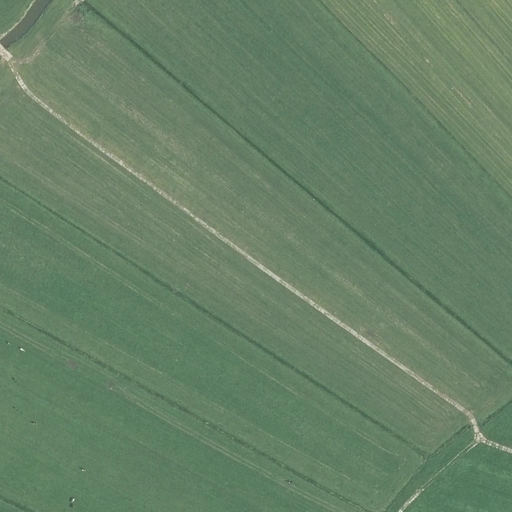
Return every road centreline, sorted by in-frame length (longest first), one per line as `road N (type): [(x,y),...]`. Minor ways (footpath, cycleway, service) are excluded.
road 1 (track): [(511,451),(479,438),(467,412),(37,100),(3,52)]
road 2 (track): [(281,511),(0,354)]
road 3 (track): [(80,0),(0,97)]
